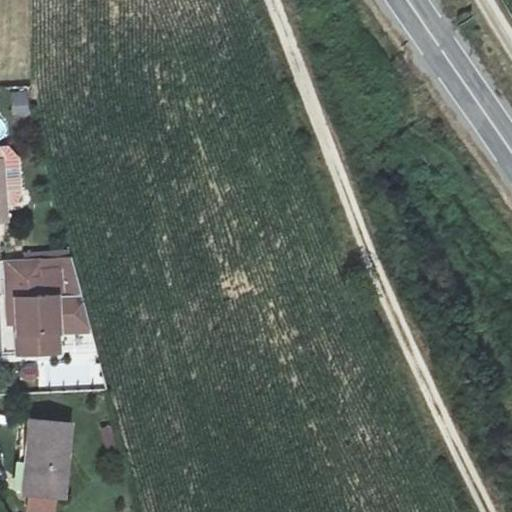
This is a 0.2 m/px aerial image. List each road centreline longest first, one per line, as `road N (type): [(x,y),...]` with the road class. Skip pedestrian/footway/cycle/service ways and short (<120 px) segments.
road 1 (track): [(484,511),(420,386),(265,0)]
road 2 (primary): [(511,142),(411,0)]
